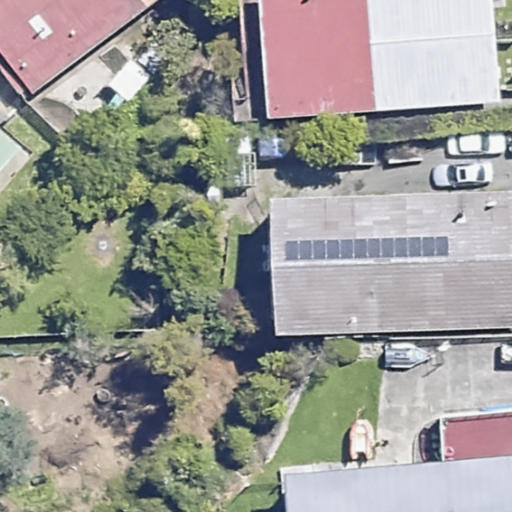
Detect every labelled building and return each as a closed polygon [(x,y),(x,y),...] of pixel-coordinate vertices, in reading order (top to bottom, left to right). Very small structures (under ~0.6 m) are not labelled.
[(156,0),(0,0),(0,70),(20,98),(156,0)] [(504,105),(494,0),(282,0),(269,1),(280,124),(504,105)] [(0,208),(46,157),(0,115),(0,208)] [(511,208),(268,209),(268,342),(511,341),(511,208)] [(511,511),(511,458),(303,473),(305,511),(511,511)]
